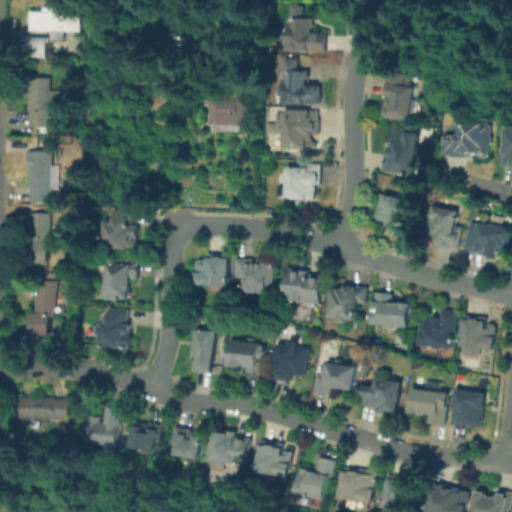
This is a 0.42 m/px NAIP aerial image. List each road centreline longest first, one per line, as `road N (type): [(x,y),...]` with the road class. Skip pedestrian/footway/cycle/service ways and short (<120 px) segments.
road 1 (residential): [(86,367),(203,400),(270,406),(403,446),(511,462)]
road 2 (residential): [(175,233),(194,224),(266,227),(511,288)]
road 3 (residential): [(361,0),(343,246)]
road 4 (residential): [(162,388),(175,233)]
